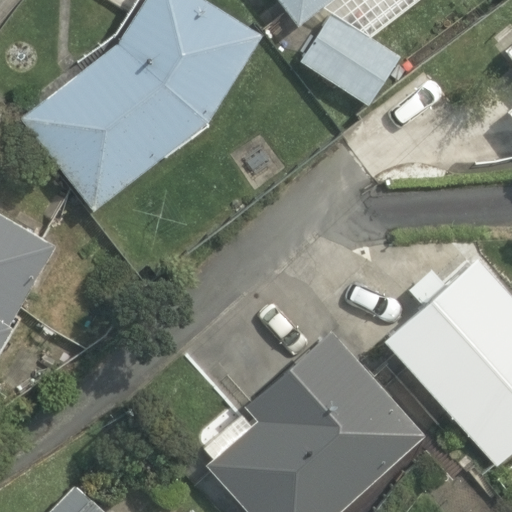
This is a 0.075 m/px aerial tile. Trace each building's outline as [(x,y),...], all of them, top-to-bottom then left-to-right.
[(212,118),(264,31),(214,0),(142,0),(117,37),(21,114),(96,208),(212,118)] [(283,0),(300,23),(329,0),(283,0)] [(403,54),(333,10),(302,59),(371,104),(403,54)] [(0,206),(0,347),(17,318),(14,316),(57,240),(0,206)] [(511,450),(511,285),(480,250),(386,335),(496,464),(511,450)] [(260,415),(208,461),(252,511),(341,511),(429,433),(332,325),(247,400),(260,415)] [(75,483),(48,511),(198,511),(196,510),(194,511),(110,511),(93,494),(91,496),(75,483)]
